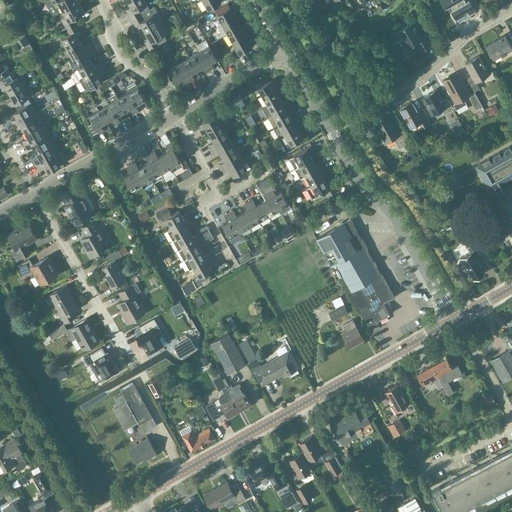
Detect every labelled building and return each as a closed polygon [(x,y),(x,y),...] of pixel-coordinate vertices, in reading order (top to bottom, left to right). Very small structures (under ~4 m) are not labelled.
[(50,0),(58,13),(63,11),(63,10),(79,1),(78,0),(50,0)] [(150,9),(144,0),(130,0),(128,1),(131,6),(127,9),(132,19),(150,9)] [(203,0),(209,9),(221,1),(220,0),(203,0)] [(306,0),(313,11),(323,5),(319,0),(306,0)] [(458,22),(476,12),(469,0),(441,0),(446,8),(449,6),(458,22)] [(85,12),(79,1),(63,10),(63,11),(66,16),(62,19),(67,28),(76,23),(74,18),(85,12)] [(29,4),(23,7),(29,19),(35,16),(29,4)] [(217,14),(230,7),(228,4),(215,11),(217,14)] [(141,27),(144,32),(158,24),(164,21),(155,6),(150,9),(132,19),(138,28),(141,27)] [(217,14),(223,24),(242,13),(239,9),(233,12),(230,7),(217,14)] [(223,24),(228,34),(242,27),(238,21),(244,18),(242,13),(223,24)] [(403,38),(391,45),(400,60),(414,52),(411,46),(416,42),(422,52),(431,46),(426,37),(422,39),(413,22),(399,30),(403,38)] [(62,38),(67,48),(80,41),(77,35),(82,33),(76,23),(67,28),(70,33),(62,38)] [(158,24),(144,32),(147,38),(144,39),(150,49),(167,39),(158,24)] [(228,34),(234,44),(253,33),(250,28),(244,32),(242,27),(228,34)] [(255,38),(253,33),(234,44),(239,54),(252,46),(249,41),(255,38)] [(511,48),(511,47),(505,35),(486,46),(494,59),(511,48)] [(67,48),(73,58),(92,47),(89,43),(83,46),(80,41),(67,48)] [(216,59),(209,46),(199,52),(210,71),(214,68),(211,62),(216,59)] [(73,58),(69,60),(74,70),(79,68),(92,61),(88,55),(94,52),(92,47),(73,58)] [(199,52),(190,57),(197,70),(202,67),(205,73),(210,71),(199,52)] [(224,56),(227,64),(235,62),(231,53),(224,56)] [(479,56),(465,63),(473,76),(468,79),(475,92),(480,89),(476,81),(489,74),(479,56)] [(190,57),(180,62),(191,81),(195,79),(192,73),(197,70),(190,57)] [(84,78),(103,67),(101,63),(95,66),(92,61),(79,68),(84,78)] [(191,81),(180,62),(170,68),(177,81),(183,78),(186,84),(191,81)] [(0,79),(14,71),(11,65),(10,64),(9,64),(9,63),(8,63),(7,63),(6,63),(5,63),(0,66),(0,79)] [(103,67),(84,78),(80,80),(86,90),(103,81),(100,75),(106,72),(103,67)] [(10,93),(28,83),(22,73),(17,76),(14,71),(0,79),(0,86),(2,90),(7,88),(10,93)] [(444,81),(456,102),(453,104),(457,109),(467,104),(463,97),(469,93),(458,73),(444,81)] [(116,76),(109,81),(112,85),(119,81),(116,76)] [(267,105),(280,98),(277,92),(282,89),(276,80),(268,84),(267,83),(257,88),(267,105)] [(125,87),(128,92),(139,111),(143,108),(140,102),(146,99),(136,81),(125,87)] [(28,83),(10,93),(13,99),(7,102),(10,107),(14,105),(27,97),(34,93),(28,83)] [(413,86),(410,88),(416,97),(419,95),(413,86)] [(422,97),(432,114),(442,109),(445,114),(454,109),(448,99),(443,101),(437,89),(422,97)] [(119,97),(126,110),(131,108),(135,113),(139,111),(128,92),(119,97)] [(475,92),(469,96),(477,110),(483,107),(475,92)] [(106,99),(120,122),(124,120),(121,114),(126,110),(119,97),(116,93),(106,99)] [(27,97),(14,105),(16,107),(29,100),(27,97)] [(292,104),(289,99),(283,103),(280,98),(267,105),(262,108),(268,118),(292,104)] [(97,104),(107,121),(112,119),(115,125),(120,122),(106,99),(97,104)] [(29,100),(16,107),(17,110),(30,102),(29,100)] [(14,125),(37,112),(32,102),(30,102),(17,110),(14,112),(17,117),(11,121),(14,125)] [(413,103),(401,110),(411,127),(419,122),(423,128),(431,123),(423,108),(418,111),(413,103)] [(97,104),(87,110),(94,123),(99,131),(100,133),(104,131),(101,125),(107,121),(97,104)] [(292,104),(268,118),(273,128),(279,125),(291,117),(288,112),(294,109),(292,104)] [(495,105),(486,110),(489,116),(498,111),(495,105)] [(245,112),(243,114),(245,118),(254,113),(252,111),(251,109),(249,110),(248,108),(244,110),(245,112)] [(197,125),(200,130),(219,119),(213,109),(200,116),(203,121),(197,125)] [(37,112),(14,125),(16,130),(22,126),(25,132),(43,122),(37,112)] [(389,116),(375,124),(386,142),(394,138),(400,148),(411,142),(404,129),(398,132),(389,116)] [(279,125),(284,135),(303,124),(300,119),(294,123),(291,117),(279,125)] [(224,129),(219,119),(200,130),(202,134),(208,130),(212,136),(224,129)] [(43,122),(25,132),(29,137),(23,140),(25,145),(49,132),(43,122)] [(94,123),(89,125),(94,134),(99,131),(94,123)] [(300,132),(306,128),(303,124),(284,135),(279,138),(287,151),(293,148),(291,144),(303,137),(300,132)] [(462,126),(454,131),(457,135),(465,131),(462,126)] [(230,138),(224,129),(212,136),(215,141),(209,145),(211,149),(230,138)] [(49,132),(25,145),(28,149),(34,146),(37,152),(54,141),(49,132)] [(236,148),(230,138),(211,149),(214,154),(220,150),(223,156),(236,148)] [(265,139),(259,142),(262,147),(267,144),(265,139)] [(54,141),(37,152),(40,157),(34,160),(36,165),(60,151),(54,141)] [(174,171),(184,165),(180,159),(170,142),(166,145),(169,151),(164,154),(174,171)] [(289,158),(295,168),(313,158),(310,152),(316,149),(314,144),(289,158)] [(488,160),(476,166),(482,176),(490,191),(496,188),(499,193),(492,197),(507,227),(509,226),(511,232),(511,186),(504,191),(501,185),(508,182),(511,180),(511,179),(511,146),(509,148),(505,151),(498,154),(491,158),(488,160)] [(241,158),(236,148),(223,156),(226,161),(220,164),(222,168),(241,158)] [(259,149),(254,151),(256,154),(260,162),(264,159),(259,149)] [(60,151),(36,165),(39,169),(45,166),(48,172),(66,162),(60,151)] [(155,151),(151,154),(164,177),(174,171),(164,154),(158,157),(155,151)] [(414,151),(409,153),(413,160),(418,157),(414,151)] [(164,177),(151,154),(146,156),(149,162),(144,165),(154,182),(164,177)] [(222,168),(225,173),(231,169),(234,175),(247,168),(245,165),(241,158),(222,168)] [(313,158),(295,168),(301,178),(306,175),(325,164),(322,160),(316,163),(313,158)] [(154,182),(144,165),(139,168),(136,162),(131,165),(142,184),(144,188),(154,182)] [(312,185),(324,178),(321,172),(328,169),(325,164),(306,175),(312,185)] [(142,184),(131,165),(127,167),(130,173),(124,177),(132,189),(142,184)] [(265,188),(272,183),(266,173),(259,177),(265,188)] [(312,185),(307,188),(312,198),(326,191),(329,196),(338,190),(333,180),(327,183),(324,178),(312,185)] [(0,199),(9,194),(4,186),(0,188),(0,199)] [(78,186),(62,195),(67,204),(65,205),(76,224),(91,215),(81,197),(83,196),(78,186)] [(269,191),(279,209),(282,214),(292,208),(282,191),(276,194),(273,188),(269,191)] [(269,191),(264,193),(267,199),(262,202),(269,215),(279,209),(269,191)] [(437,196),(430,200),(433,205),(440,201),(437,196)] [(269,215),(262,202),(257,205),(254,199),(249,202),(260,220),(269,215)] [(243,213),(250,226),(260,220),(249,202),(245,205),(248,210),(243,213)] [(191,217),(188,212),(182,215),(179,210),(173,214),(169,207),(158,214),(162,221),(167,219),(172,228),(191,217)] [(299,209),(293,212),(299,222),(305,219),(299,209)] [(145,211),(139,215),(143,222),(149,218),(145,211)] [(250,226),(243,213),(237,216),(234,211),(230,213),(241,232),(250,226)] [(241,232),(230,213),(225,216),(228,222),(223,224),(230,237),(241,232)] [(173,240),(190,230),(187,225),(194,221),(191,217),(172,228),(168,230),(173,240)] [(316,238),(357,310),(359,309),(368,326),(390,314),(384,303),(395,296),(351,219),(316,238)] [(82,239),(86,247),(85,248),(90,257),(96,254),(97,255),(99,254),(98,251),(104,248),(99,240),(105,237),(95,220),(82,228),(87,236),(82,239)] [(291,220),(282,223),(287,235),(296,232),(291,220)] [(27,223),(9,234),(17,249),(12,252),(17,260),(30,252),(26,244),(36,239),(27,223)] [(202,236),(199,232),(193,235),(190,230),(173,240),(179,250),(202,236)] [(280,233),(275,236),(279,242),(283,239),(280,233)] [(184,259),(201,249),(198,244),(205,241),(202,236),(179,250),(184,259)] [(467,269),(470,276),(472,275),(474,278),(485,272),(483,269),(485,268),(479,259),(485,255),(478,241),(467,247),(470,252),(460,258),(462,261),(459,263),(463,271),(467,269)] [(260,246),(255,248),(258,254),(263,251),(260,246)] [(107,263),(108,264),(102,268),(113,288),(119,284),(119,283),(125,280),(126,279),(117,263),(121,261),(119,258),(122,256),(119,249),(105,257),(108,263),(107,263)] [(195,267),(213,256),(211,251),(205,255),(201,249),(184,259),(190,269),(195,267)] [(249,252),(239,258),(242,263),(252,257),(249,252)] [(35,255),(17,266),(23,276),(33,271),(41,284),(57,274),(48,257),(39,262),(35,255)] [(216,260),(213,256),(195,267),(200,277),(196,279),(198,284),(211,277),(209,272),(213,269),(210,264),(216,260)] [(125,280),(119,283),(119,284),(123,290),(129,287),(125,280)] [(193,281),(182,287),(186,293),(196,287),(193,281)] [(119,302),(125,313),(123,314),(128,323),(138,317),(138,316),(145,312),(134,294),(141,290),(136,283),(129,287),(123,290),(120,292),(124,299),(119,302)] [(65,324),(77,316),(74,311),(79,308),(66,286),(50,295),(63,317),(61,318),(65,324)] [(202,295),(199,296),(195,298),(199,305),(206,302),(202,295)] [(341,296),(333,300),(337,308),(344,304),(341,296)] [(175,314),(182,311),(185,309),(180,301),(178,303),(171,307),(175,314)] [(337,308),(329,312),(333,320),(349,313),(344,304),(337,308)] [(231,315),(225,318),(231,329),(237,326),(231,315)] [(143,345),(148,354),(163,346),(163,345),(158,336),(163,333),(158,325),(154,318),(140,327),(143,332),(139,335),(137,336),(142,346),(143,345)] [(69,330),(65,324),(49,333),(53,340),(68,331),(73,340),(77,337),(84,349),(99,340),(87,319),(69,330)] [(342,333),(350,348),(364,340),(356,325),(353,320),(343,325),(346,330),(342,333)] [(228,333),(211,342),(228,373),(245,364),(228,333)] [(247,339),(239,343),(250,362),(257,358),(247,339)] [(180,343),(174,346),(180,357),(196,348),(192,341),(181,347),(180,343)] [(105,378),(106,379),(119,371),(118,370),(119,369),(113,360),(112,360),(108,352),(106,353),(102,347),(84,357),(88,364),(90,363),(95,372),(100,369),(105,378)] [(511,355),(509,350),(491,361),(503,381),(511,376),(511,355)] [(250,362),(261,382),(267,378),(269,381),(286,371),(288,374),(299,368),(289,351),(261,366),(257,358),(250,362)] [(207,357),(199,358),(201,365),(208,363),(207,357)] [(432,365),(443,385),(446,391),(448,394),(453,391),(447,381),(462,373),(457,364),(452,367),(446,357),(432,365)] [(443,385),(432,365),(417,373),(422,384),(433,378),(438,388),(438,387),(443,385)] [(59,379),(67,374),(64,369),(56,373),(59,379)] [(155,397),(163,393),(156,380),(149,385),(155,397)] [(132,381),(120,388),(140,424),(152,417),(132,381)] [(232,386),(227,388),(240,410),(251,403),(244,391),(240,384),(233,388),(232,386)] [(385,391),(393,406),(400,402),(402,407),(407,404),(397,385),(385,391)] [(221,403),(216,406),(213,402),(206,406),(214,419),(221,415),(224,413),(227,419),(235,414),(234,413),(240,410),(227,388),(226,386),(222,388),(224,392),(221,394),(220,395),(219,397),(219,398),(219,400),(221,403)] [(122,394),(114,398),(119,406),(127,402),(122,394)] [(492,395),(481,401),(485,408),(496,402),(492,395)] [(198,396),(193,399),(198,408),(204,405),(198,396)] [(119,406),(115,409),(126,428),(138,421),(127,402),(119,406)] [(202,406),(197,409),(201,416),(206,412),(202,406)] [(355,411),(330,424),(338,438),(362,424),(363,426),(370,422),(364,411),(357,415),(355,411)] [(152,417),(140,424),(145,432),(157,426),(152,417)] [(395,422),(389,425),(394,436),(400,432),(395,422)] [(18,428),(13,431),(17,437),(21,435),(18,428)] [(183,435),(191,451),(215,438),(210,428),(198,435),(194,428),(183,435)] [(302,452),(307,461),(320,453),(315,445),(317,444),(312,435),(299,442),(304,450),(302,452)] [(149,438),(129,449),(137,462),(149,456),(150,458),(157,454),(149,438)] [(15,439),(0,446),(0,463),(2,462),(6,469),(15,464),(17,467),(17,468),(18,468),(19,469),(20,469),(21,469),(22,469),(23,469),(24,469),(25,468),(26,467),(26,466),(27,465),(27,464),(27,463),(27,462),(26,462),(21,452),(22,451),(15,439)] [(329,444),(319,450),(320,453),(325,462),(327,461),(333,458),(336,456),(329,444)] [(511,451),(502,457),(511,477),(511,451)] [(307,461),(302,452),(289,459),(295,468),(292,469),(297,478),(310,470),(305,462),(307,461)] [(511,477),(502,457),(482,468),(495,494),(511,484),(511,477)] [(333,458),(327,461),(334,474),(340,471),(333,458)] [(32,464),(35,469),(43,465),(40,460),(32,464)] [(253,477),(248,479),(252,487),(257,484),(270,477),(277,489),(287,484),(277,466),(271,470),(266,460),(249,470),(253,477)] [(482,468),(461,478),(475,504),(495,494),(482,468)] [(52,489),(41,471),(32,476),(43,494),(52,489)] [(340,471),(334,474),(337,480),(344,476),(342,473),(340,471)] [(390,479),(397,493),(401,501),(412,495),(408,487),(400,473),(394,477),(390,479)] [(26,474),(12,482),(16,488),(29,480),(26,474)] [(461,478),(441,489),(453,511),(459,511),(475,504),(461,478)] [(227,482),(204,494),(212,509),(234,496),(239,504),(246,500),(236,483),(229,486),(227,482)] [(440,486),(432,490),(432,491),(433,494),(442,511),(453,511),(441,489),(440,486)] [(302,487),(296,490),(304,503),(310,500),(302,487)] [(289,500),(284,503),(287,508),(297,502),(290,489),(284,492),(289,500)] [(48,496),(30,506),(33,511),(56,511),(57,511),(48,496)] [(401,505),(404,511),(413,511),(421,508),(415,497),(401,505)] [(28,511),(21,499),(10,505),(14,511),(28,511)] [(253,511),(247,502),(239,506),(242,511),(253,511)]
